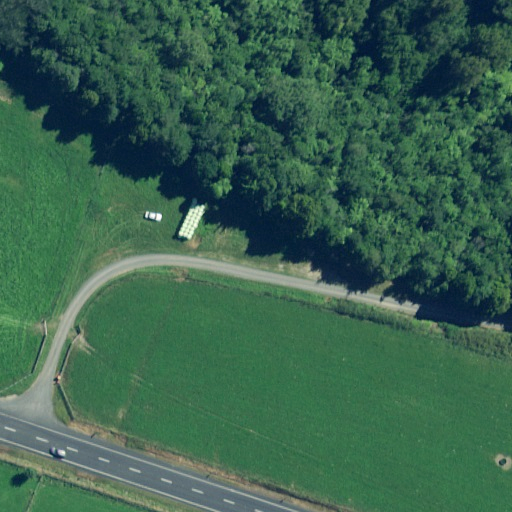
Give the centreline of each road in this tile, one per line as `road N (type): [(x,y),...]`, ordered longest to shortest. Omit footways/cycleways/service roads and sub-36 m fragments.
road 1 (unclassified): [(27,439),(73,318),(118,275),(172,261),(511,330)]
road 2 (trunk): [(27,439),(246,511)]
